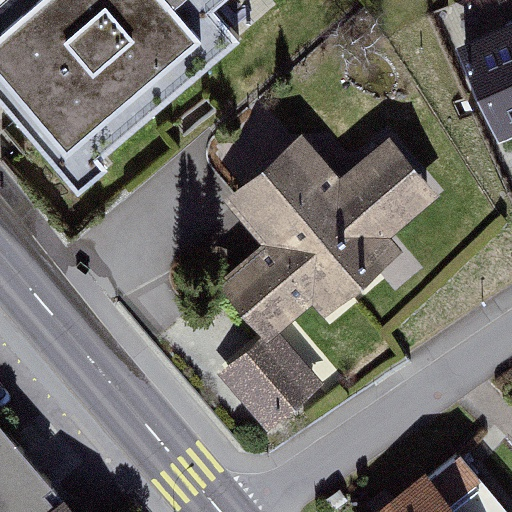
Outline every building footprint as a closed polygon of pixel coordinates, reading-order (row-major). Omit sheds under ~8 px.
[(0,0),(0,102),(81,198),(113,172),(106,163),(285,13),(274,0),(0,0)] [(511,35),(461,58),(498,145),(511,139),(511,35)] [(221,289),(268,343),(281,332),(287,338),(319,310),(337,331),(415,263),(396,242),(446,199),(394,141),(341,187),(301,141),(227,206),(265,250),(221,289)] [(276,433),(329,384),(287,338),(281,332),(268,343),(228,380),(276,433)] [(85,511),(74,499),(64,508),(0,429),(0,511),(85,511)] [(386,511),(457,511),(452,506),(483,482),(461,454),(386,511)]
